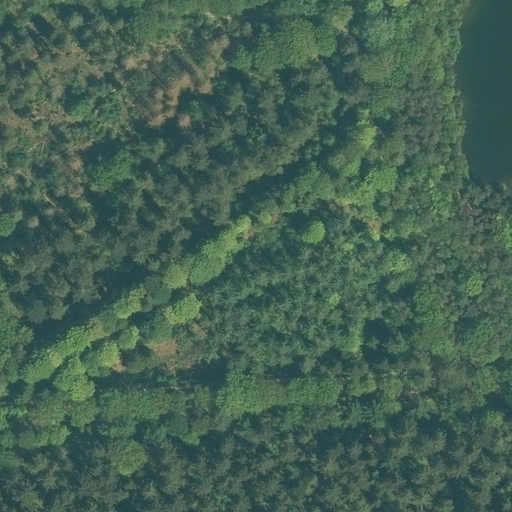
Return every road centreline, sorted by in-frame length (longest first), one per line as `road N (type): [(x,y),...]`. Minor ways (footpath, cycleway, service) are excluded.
road 1 (track): [(0,426),(511,385)]
road 2 (track): [(347,23),(381,128),(414,284),(444,511)]
road 3 (track): [(343,0),(347,23),(70,0)]
